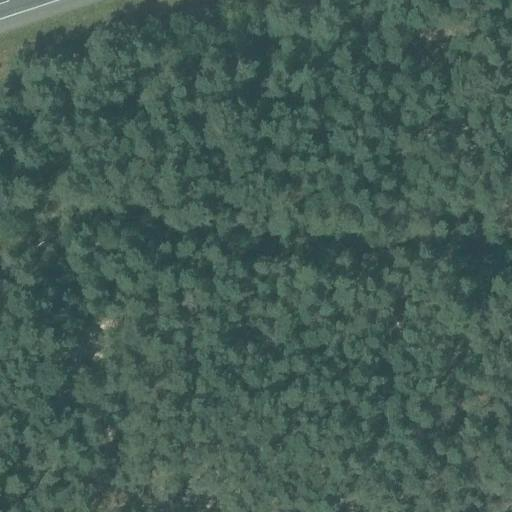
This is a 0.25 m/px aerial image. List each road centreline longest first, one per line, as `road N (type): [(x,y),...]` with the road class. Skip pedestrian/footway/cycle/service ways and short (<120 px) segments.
road 1 (unknown): [(0,226),(67,217),(263,237),(511,244)]
road 2 (track): [(112,511),(199,498),(373,511)]
